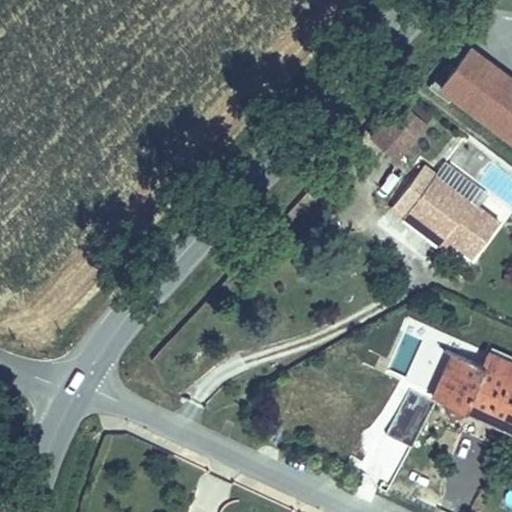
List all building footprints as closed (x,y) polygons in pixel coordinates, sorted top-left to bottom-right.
[(435,89),(511,147),(511,87),(464,51),(435,89)] [(379,166),(407,134),(382,113),(354,145),(379,166)] [(401,233),(406,226),(432,247),(458,267),(487,231),(420,181),(387,223),(401,233)] [(406,226),(401,233),(427,252),(432,247),(406,226)] [(386,370),(407,378),(422,338),(401,330),(386,370)] [(468,365),(445,353),(424,392),(431,396),(431,403),(432,406),(435,410),(440,412),(445,412),(449,410),(453,408),(511,436),(511,396),(502,390),(497,399),(490,395),(503,371),(475,355),(468,365)]
